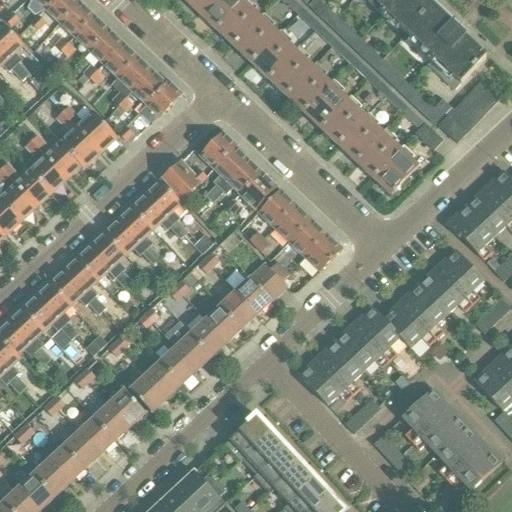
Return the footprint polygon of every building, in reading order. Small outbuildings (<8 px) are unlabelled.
[(33,0),(46,11),(56,0),(33,0)] [(39,18),(44,24),(54,33),(61,26),(80,5),(74,0),(56,0),(46,11),(39,18)] [(182,0),(198,15),(213,0),(182,0)] [(213,0),(198,15),(216,32),(244,3),(240,0),(213,0)] [(280,0),(298,17),(303,11),(291,0),(280,0)] [(316,0),(308,8),(315,15),(323,6),(316,0)] [(368,0),(385,15),(398,0),(368,0)] [(398,0),(385,15),(406,35),(432,8),(431,7),(430,7),(422,0),(398,0)] [(216,32),(233,48),(261,20),(244,3),(216,32)] [(61,26),(75,39),(95,19),(80,5),(61,26)] [(315,15),(427,120),(435,112),(433,111),(382,62),(386,58),(377,50),(373,54),(323,6),(315,15)] [(406,35),(433,61),(459,33),(452,27),(451,27),(434,11),(434,10),(432,8),(406,35)] [(298,17),(315,32),(320,27),(303,11),(298,17)] [(5,22),(6,23),(10,28),(18,22),(12,16),(5,22)] [(31,25),(37,31),(44,24),(39,18),(38,18),(31,25)] [(75,39),(88,52),(108,31),(95,19),(75,39)] [(233,48),(251,65),(278,36),(261,20),(233,48)] [(2,26),(0,27),(0,51),(26,79),(30,76),(19,64),(22,62),(15,54),(22,48),(2,26)] [(315,32),(332,49),(337,43),(320,27),(315,32)] [(88,52),(103,66),(123,45),(108,31),(88,52)] [(459,33),(433,61),(427,67),(454,92),(486,59),(483,57),(483,56),(482,57),(465,41),(466,40),(465,40),(465,39),(459,33)] [(251,65),(268,82),(296,52),(278,36),(251,65)] [(55,47),(61,53),(68,46),(62,40),(55,47)] [(332,49),(350,66),(355,60),(337,43),(332,49)] [(103,66),(117,79),(137,59),(123,45),(103,66)] [(68,46),(61,53),(66,58),(73,51),(68,46)] [(0,51),(0,67),(2,66),(9,74),(12,71),(22,83),(26,79),(0,51)] [(268,82),(286,98),(313,69),(296,52),(268,82)] [(125,100),(132,93),(152,73),(137,59),(117,79),(111,86),(120,95),(113,102),(119,108),(125,100)] [(350,66),(367,82),(372,76),(355,60),(350,66)] [(84,75),(90,80),(97,73),(91,68),(84,75)] [(286,98),(303,115),(331,86),(313,69),(286,98)] [(97,73),(90,80),(95,85),(102,78),(97,73)] [(132,93),(146,106),(166,86),(152,73),(132,93)] [(367,82),(385,98),(390,93),(372,76),(367,82)] [(168,83),(166,86),(146,106),(159,119),(181,96),(168,83)] [(480,84),(472,93),(490,111),(499,102),(480,84)] [(303,115),(321,131),(348,102),(331,86),(303,115)] [(385,98),(402,115),(407,110),(390,93),(385,98)] [(472,93),(463,102),(482,120),(490,111),(472,93)] [(49,101),(62,115),(69,122),(74,117),(63,105),(64,104),(56,95),(49,101)] [(125,100),(119,108),(124,113),(131,106),(125,100)] [(321,131),(339,148),(366,118),(348,102),(321,131)] [(435,112),(427,120),(434,127),(450,110),(442,102),(433,111),(435,112)] [(463,102),(455,111),(474,129),(482,120),(463,102)] [(402,115),(419,131),(425,126),(407,110),(402,115)] [(455,111),(447,119),(466,137),(474,129),(455,111)] [(92,114),(76,129),(100,155),(116,140),(92,114)] [(69,122),(62,115),(56,120),(63,128),(69,122)] [(339,148),(356,164),(383,135),(366,118),(339,148)] [(466,137),(447,119),(438,128),(457,146),(466,137)] [(100,155),(76,129),(70,122),(62,130),(68,137),(59,145),(81,167),(84,170),(100,155)] [(425,126),(419,131),(415,136),(433,153),(443,143),(425,126)] [(119,137),(125,143),(132,136),(127,130),(119,137)] [(207,179),(214,171),(234,149),(236,148),(223,135),(201,158),(208,165),(200,172),(207,179)] [(356,164),(373,181),(401,151),(383,135),(356,164)] [(43,146),(37,138),(31,144),(38,151),(43,146)] [(38,151),(31,144),(26,149),(32,156),(38,151)] [(59,145),(50,153),(45,158),(66,181),(81,167),(59,145)] [(205,198),(209,202),(248,162),(234,149),(214,171),(221,177),(213,185),(216,188),(205,198)] [(401,151),(373,181),(391,198),(394,195),(397,192),(396,192),(419,169),(401,151)] [(45,158),(30,172),(51,195),(66,181),(45,158)] [(233,203),(240,196),(262,176),(248,162),(209,202),(212,205),(223,194),(225,197),(226,196),(233,203)] [(181,164),(163,181),(182,201),(206,179),(199,172),(193,177),(181,164)] [(6,167),(1,172),(8,179),(13,174),(6,167)] [(30,172),(15,186),(36,209),(51,195),(30,172)] [(493,199),(511,219),(511,182),(503,173),(491,184),(495,188),(490,193),(495,198),(493,199)] [(262,176),(240,196),(255,211),(277,189),(262,176)] [(160,184),(146,197),(184,237),(187,234),(177,223),(180,220),(179,220),(187,213),(160,184)] [(15,186),(0,199),(0,201),(21,223),(36,209),(15,186)] [(258,215),(273,230),(295,207),(280,192),(258,215)] [(478,196),(466,207),(495,238),(506,228),(511,234),(511,219),(493,199),(491,201),(487,196),(482,201),(478,196)] [(146,197),(132,209),(160,239),(169,230),(179,241),(177,243),(196,262),(202,256),(194,247),(193,248),(183,238),(184,237),(146,197)] [(0,231),(6,237),(21,223),(0,201),(0,231)] [(226,211),(231,216),(238,209),(232,204),(226,211)] [(273,230),(288,244),(311,222),(295,207),(273,230)] [(495,238),(466,207),(455,218),(458,222),(454,227),(458,232),(454,235),(458,240),(461,238),(484,263),(491,256),(484,248),(495,238)] [(132,209),(119,222),(156,262),(160,259),(149,248),(152,246),(145,238),(152,232),(159,239),(160,239),(132,209)] [(119,222),(105,235),(125,257),(133,250),(140,258),(142,256),(152,267),(156,262),(119,222)] [(288,244),(304,259),(327,237),(311,222),(288,244)] [(105,235),(91,248),(129,288),(133,285),(122,274),(125,271),(118,264),(125,257),(105,235)] [(249,242),(255,248),(263,241),(257,235),(249,242)] [(327,237),(304,259),(320,274),(342,251),(327,237)] [(194,247),(202,256),(212,247),(204,238),(194,247)] [(263,241),(255,248),(260,255),(268,247),(263,241)] [(77,260),(98,282),(105,276),(112,283),(115,281),(125,292),(129,288),(91,248),(77,260)] [(447,277),(445,278),(473,307),(480,301),(472,293),(484,283),(455,252),(443,263),(447,267),(442,272),(447,277)] [(210,256),(204,261),(212,269),(218,264),(210,256)] [(495,274),(494,274),(503,284),(511,275),(511,257),(500,269),(493,262),(490,262),(486,265),(495,274)] [(77,260),(64,273),(102,313),(105,310),(95,299),(98,296),(91,289),(98,282),(77,260)] [(212,269),(204,261),(198,267),(206,275),(212,269)] [(264,267),(250,280),(272,303),(287,289),(281,284),(289,277),(277,264),(270,271),(265,266),(264,267)] [(64,273),(50,286),(71,308),(78,301),(85,308),(88,306),(98,317),(102,313),(64,273)] [(180,277),(176,273),(171,277),(175,281),(180,277)] [(430,275),(418,286),(448,317),(458,307),(465,315),(473,307),(445,278),(443,280),(439,275),(434,279),(430,275)] [(250,280),(235,294),(257,317),(272,303),(250,280)] [(181,283),(174,289),(182,297),(188,291),(181,283)] [(50,286),(36,298),(74,339),(78,335),(68,324),(71,322),(64,314),(71,308),(50,286)] [(410,311),(409,312),(436,342),(443,335),(436,327),(448,317),(418,286),(407,297),(411,301),(406,306),(410,311)] [(182,297),(174,289),(168,295),(176,303),(182,297)] [(235,294),(220,308),(242,331),(257,317),(235,294)] [(36,298),(23,311),(43,333),(51,326),(58,334),(60,331),(71,342),(74,339),(36,298)] [(475,327),(483,336),(484,337),(510,312),(501,302),(475,327)] [(220,308),(205,322),(227,345),(242,331),(220,308)] [(364,333),(362,335),(389,364),(396,357),(390,350),(400,340),(382,320),(372,308),(360,319),(364,324),(359,328),(364,333)] [(393,309),(382,320),(400,340),(410,351),(421,341),(428,349),(436,342),(409,312),(407,314),(402,309),(397,313),(393,309)] [(23,311),(9,324),(47,364),(51,361),(41,350),(43,347),(36,339),(43,333),(23,311)] [(151,311),(145,317),(152,325),(159,319),(151,311)] [(152,325),(145,317),(138,323),(146,331),(152,325)] [(205,322),(191,335),(212,359),(227,345),(205,322)] [(0,332),(0,341),(18,361),(19,361),(17,358),(23,352),(30,359),(33,357),(43,368),(47,364),(9,324),(0,332)] [(389,364),(362,335),(360,337),(355,331),(351,336),(347,332),(335,343),(365,373),(375,364),(382,371),(389,364)] [(191,335),(176,350),(197,373),(212,359),(191,335)] [(436,342),(440,346),(447,339),(443,335),(436,342)] [(100,337),(86,350),(94,358),(108,346),(100,337)] [(121,339),(114,345),(122,353),(128,347),(121,339)] [(0,341),(0,368),(22,393),(26,389),(16,378),(19,376),(11,368),(18,361),(0,341)] [(327,367),(326,369),(352,398),(360,391),(353,384),(365,373),(335,343),(324,353),(327,357),(322,362),(327,367)] [(431,350),(439,359),(445,353),(437,345),(431,350)] [(502,373),(501,375),(511,386),(511,350),(510,349),(499,360),(503,364),(498,368),(502,373)] [(176,350),(161,363),(182,386),(197,373),(176,350)] [(100,358),(108,366),(116,359),(108,351),(100,358)] [(392,363),(397,368),(402,364),(397,358),(392,363)] [(161,363),(146,378),(167,401),(182,386),(161,363)] [(352,398),(326,369),(324,371),(319,365),(314,370),(310,366),(298,377),(327,408),(338,398),(345,405),(352,398)] [(0,368),(0,381),(6,387),(8,385),(19,396),(22,393),(0,368)] [(87,371),(81,376),(88,384),(94,378),(87,371)] [(511,386),(501,375),(499,376),(494,371),(489,376),(485,372),(474,383),(502,414),(511,404),(511,386)] [(88,384),(81,376),(74,382),(90,399),(96,393),(88,384)] [(167,401),(146,378),(130,392),(152,415),(167,401)] [(403,379),(399,383),(404,389),(408,385),(403,379)] [(405,438),(412,445),(441,418),(439,417),(444,412),(440,407),(444,403),(433,391),(402,420),(412,431),(405,438)] [(124,392),(109,406),(130,430),(145,415),(124,392)] [(57,399),(50,404),(58,412),(64,407),(57,399)] [(372,402),(345,426),(345,427),(354,436),(381,412),(372,402)] [(58,412),(50,404),(44,410),(51,418),(58,412)] [(109,406),(94,420),(115,443),(130,430),(109,406)] [(511,442),(511,422),(503,414),(494,423),(511,442)] [(426,445),(436,456),(467,428),(456,416),(452,420),(448,415),(443,420),(441,418),(412,445),(418,452),(426,445)] [(223,447),(239,464),(272,433),(271,433),(265,427),(266,427),(256,417),(247,425),(247,426),(238,434),(238,433),(223,447)] [(94,420),(79,434),(100,457),(115,443),(94,420)] [(26,427),(20,432),(28,441),(34,435),(26,427)] [(445,481),(446,482),(475,455),(473,453),(478,448),(474,443),(478,439),(467,428),(436,456),(446,467),(439,474),(439,475),(435,479),(440,485),(445,481)] [(28,441),(20,432),(14,438),(21,446),(28,441)] [(253,479),(254,480),(286,449),(285,449),(280,443),(272,433),(239,464),(239,465),(245,460),(258,474),(253,479)] [(79,434),(64,448),(85,471),(100,457),(79,434)] [(373,447),(398,473),(408,464),(411,461),(404,454),(401,457),(383,437),(373,447)] [(12,442),(6,447),(15,457),(21,451),(12,442)] [(64,448),(49,462),(70,485),(85,471),(64,448)] [(254,480),(268,495),(301,465),(300,465),(295,459),(286,449),(254,480)] [(475,455),(446,482),(453,489),(460,482),(471,493),(501,464),(490,453),(486,457),(482,452),(476,456),(475,455)] [(49,462),(34,476),(55,499),(70,485),(49,462)] [(282,511),(283,511),(316,481),(315,480),(315,481),(310,475),(301,465),(268,495),(269,496),(274,491),(288,505),(282,511)] [(187,481),(177,489),(198,511),(208,511),(220,501),(218,500),(210,491),(202,482),(194,474),(193,475),(193,476),(192,477),(187,481)] [(202,482),(210,491),(217,484),(209,475),(202,482)] [(34,476),(18,490),(38,511),(41,511),(55,499),(34,476)] [(283,511),(313,511),(330,497),(330,496),(324,491),(325,490),(316,481),(283,511)] [(217,484),(210,491),(218,500),(225,493),(217,484)] [(171,495),(162,504),(169,511),(198,511),(177,489),(177,490),(171,496),(171,495)] [(38,511),(18,490),(4,504),(11,511),(38,511)] [(330,497),(313,511),(344,511),(345,511),(344,511),(339,506),(330,497)]
